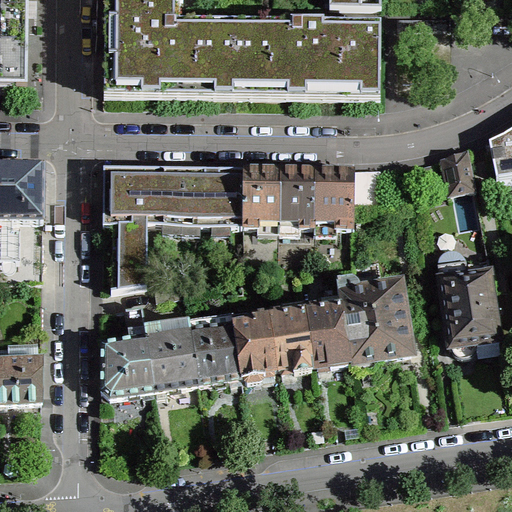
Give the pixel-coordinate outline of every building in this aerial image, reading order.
[(0,0),(0,94),(27,95),(28,43),(28,0),(0,0)] [(180,0),(104,0),(105,22),(104,101),(380,104),(381,29),(350,28),(308,28),(241,27),(203,27),(180,27),(180,10),(180,0)] [(381,13),(381,0),(329,0),(329,13),(381,13)] [(450,19),(398,19),(398,31),(408,31),(450,31),(450,19)] [(511,132),(504,137),(489,145),(496,183),(511,180),(511,132)] [(476,196),(468,155),(458,158),(441,164),(448,201),(476,196)] [(43,226),(44,171),(8,171),(0,170),(0,265),(19,266),(19,236),(13,231),(14,225),(43,226)] [(147,291),(148,231),(182,232),(182,173),(138,173),(104,172),(103,230),(113,231),(112,294),(111,295),(111,297),(147,291)] [(244,232),(244,174),(210,173),(182,173),(182,232),(244,232)] [(279,239),(280,174),(252,174),(244,174),(244,232),(258,232),(258,238),(279,239)] [(300,233),(314,233),(316,175),(285,174),(280,174),(279,239),(300,239),(300,233)] [(326,175),(316,175),(314,233),(314,239),(335,240),(336,234),(353,234),(353,208),(354,175),(326,175)] [(379,208),(379,175),(375,175),(366,175),(360,175),(358,175),(354,175),(353,208),(379,208)] [(441,260),(439,267),(439,269),(465,265),(464,264),(460,258),(454,255),(447,256),(441,260)] [(467,278),(465,265),(439,269),(438,269),(439,277),(440,282),(439,283),(449,352),(452,352),(454,355),(456,358),(459,360),(463,361),(467,361),(470,359),(473,357),(475,354),(476,350),(476,348),(489,346),(500,345),(490,275),(467,278)] [(355,282),(354,281),(352,281),(337,283),(340,299),(350,367),(351,367),(352,368),(361,374),(372,372),(380,364),(380,363),(395,360),(411,358),(400,286),(361,292),(360,289),(359,288),(359,286),(358,285),(356,283),(355,282)] [(154,290),(156,305),(185,301),(183,286),(154,290)] [(319,310),(306,312),(314,369),(318,368),(318,372),(320,371),(330,370),(330,371),(348,369),(348,367),(350,367),(340,299),(318,302),(319,310)] [(311,369),(314,369),(306,312),(305,305),(282,308),(283,315),(269,317),(277,374),(281,374),(282,377),(288,376),(294,375),(294,377),(312,374),(311,369)] [(120,401),(155,396),(146,342),(142,312),(126,315),(130,344),(102,348),(102,396),(110,403),(120,401)] [(248,316),(232,319),(233,329),(242,383),(245,383),(245,386),(248,387),(261,385),(263,383),(262,380),(268,379),(274,378),(273,375),(277,374),(269,317),(252,320),(248,316)] [(190,335),(198,390),(208,388),(242,383),(233,329),(190,335)] [(190,335),(146,342),(155,396),(166,395),(198,390),(190,335)] [(41,407),(42,362),(0,363),(0,408),(11,408),(41,407)]
